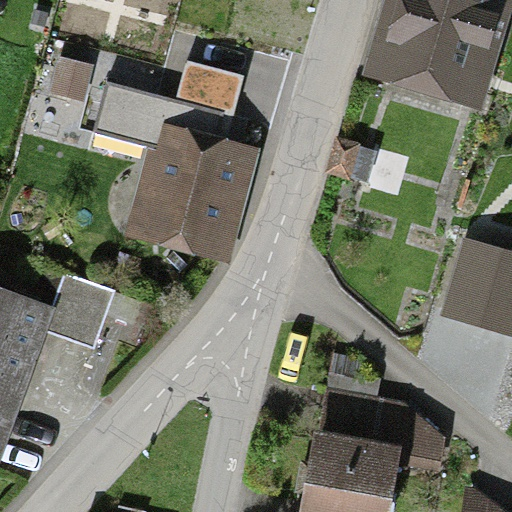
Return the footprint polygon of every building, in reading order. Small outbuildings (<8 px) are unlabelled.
[(511,0),(388,0),(366,85),(462,111),(487,16),(511,21),(511,0)] [(169,144),(166,144),(146,225),(217,243),(238,163),(236,163),(250,107),(183,91),(169,144)] [(349,195),(361,152),(337,145),(325,188),(349,195)] [(511,257),(468,244),(448,313),(511,331),(511,257)] [(114,309),(62,292),(47,340),(99,357),(114,309)] [(0,435),(37,325),(0,312),(0,435)] [(393,511),(409,428),(323,412),(306,511),(393,511)]
